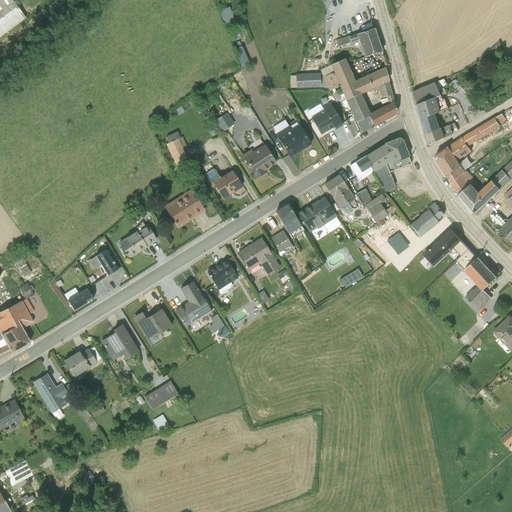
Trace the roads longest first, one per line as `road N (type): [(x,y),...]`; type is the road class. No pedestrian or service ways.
road 1 (tertiary): [(0,371),(410,121)]
road 2 (secondary): [(511,268),(440,192),(421,155)]
road 3 (secondary): [(377,0),(410,121)]
